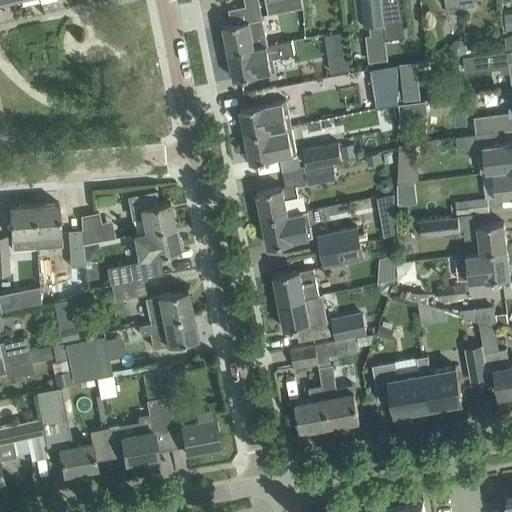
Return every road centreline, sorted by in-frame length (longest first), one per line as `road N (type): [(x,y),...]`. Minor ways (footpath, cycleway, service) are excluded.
road 1 (residential): [(262,486),(199,159)]
road 2 (residential): [(278,483),(511,441)]
road 3 (residential): [(0,174),(199,159)]
road 4 (residential): [(199,159),(169,0)]
road 5 (residential): [(120,511),(262,486)]
